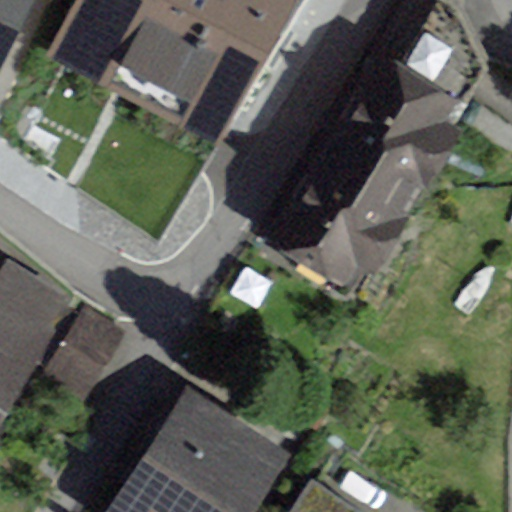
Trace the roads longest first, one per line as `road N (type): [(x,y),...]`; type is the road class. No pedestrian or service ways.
road 1 (residential): [(384,0),(192,299)]
road 2 (residential): [(192,299),(61,511)]
road 3 (residential): [(192,299),(0,172)]
